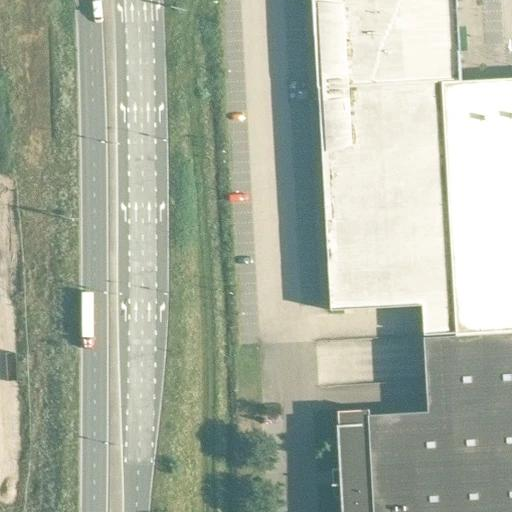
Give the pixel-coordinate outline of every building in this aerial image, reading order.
[(313,0),(314,9),(323,8),(354,6),(358,86),(399,84),(396,30),(426,28),(425,2),(457,0),(313,0)] [(358,86),(318,88),(319,102),(326,222),(327,222),(328,237),(327,237),(331,311),(422,306),(424,329),(424,335),(457,333),(459,333),(458,328),(457,304),(446,82),(462,81),(457,0),(425,2),(426,28),(396,30),(399,84),(358,86)] [(323,8),(314,9),(317,60),(318,88),(358,86),(354,6),(323,8)] [(511,330),(511,78),(462,81),(446,82),(457,304),(458,328),(459,333),(511,330)] [(334,484),(333,484),(333,486),(334,486),(335,496),(341,496),(343,496),(343,511),(511,511),(511,330),(459,333),(457,333),(457,336),(444,337),(424,338),(428,403),(428,412),(370,415),(370,410),(338,411),(339,426),(342,470),(340,470),(334,470),(334,484)]
